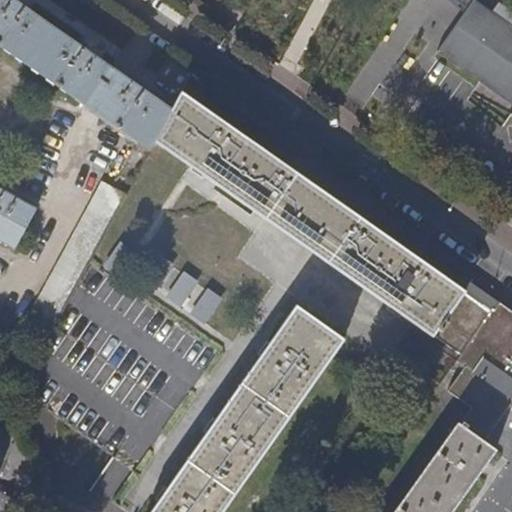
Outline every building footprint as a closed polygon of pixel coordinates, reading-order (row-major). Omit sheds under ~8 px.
[(9,0),(0,0),(0,48),(85,108),(83,110),(85,112),(87,109),(98,115),(101,119),(99,122),(101,123),(103,121),(113,128),(112,130),(113,132),(115,129),(143,149),(142,152),(144,153),(145,151),(148,153),(170,113),(168,112),(169,111),(168,109),(167,111),(144,95),(145,94),(144,92),(143,94),(129,84),(130,82),(128,81),(126,83),(121,79),(112,73),(114,71),(112,69),(110,71),(9,0)] [(440,0),(463,15),(472,3),(473,0),(440,0)] [(511,31),(504,26),(472,3),(463,15),(435,55),(473,82),(502,103),(511,109),(511,31)] [(202,176),(256,214),(363,290),(379,301),(388,308),(399,315),(400,316),(431,336),(447,347),(458,355),(472,336),(483,320),(486,316),(489,312),(473,301),(456,289),(418,264),(389,243),(282,167),(216,120),(181,95),(155,142),(190,167),(202,176)] [(199,180),(202,176),(190,167),(188,171),(199,180)] [(100,185),(37,300),(29,314),(32,316),(54,327),(60,315),(68,301),(89,263),(95,251),(124,199),(100,185)] [(0,191),(0,242),(12,249),(34,210),(0,191)] [(118,274),(132,251),(121,244),(106,267),(118,274)] [(162,253),(139,283),(202,331),(225,300),(162,253)] [(295,308),(289,316),(269,344),(260,357),(228,402),(214,423),(206,434),(165,491),(157,503),(150,511),(221,511),(341,342),(319,326),(306,316),(295,308)] [(399,315),(388,308),(385,312),(392,316),(396,320),(398,316),(399,315)] [(458,355),(453,362),(462,368),(445,392),(469,408),(493,425),(510,401),(511,402),(511,329),(489,312),(486,316),(483,320),(472,336),(458,355)] [(256,355),(260,357),(269,344),(265,342),(256,355)] [(493,425),(469,408),(459,423),(465,427),(463,430),(479,442),(493,425)] [(206,434),(214,423),(210,420),(202,432),(206,434)] [(465,427),(459,423),(457,426),(455,424),(392,511),(448,511),(492,451),(479,442),(463,430),(465,427)] [(153,501),(157,503),(165,491),(162,488),(153,501)]
